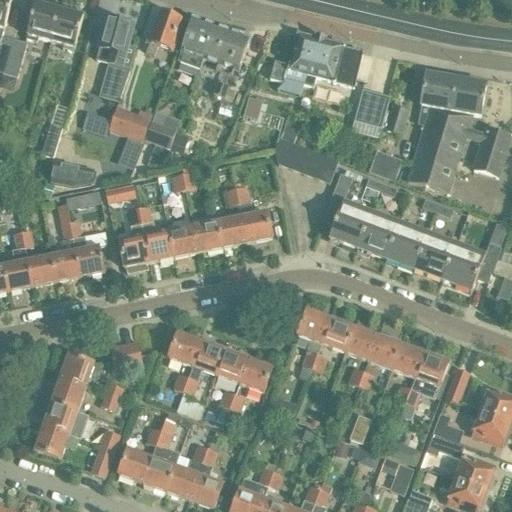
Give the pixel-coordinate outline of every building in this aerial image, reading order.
[(0,0),(0,76),(3,77),(13,42),(2,39),(12,0),(0,0)] [(38,41),(52,45),(61,10),(47,6),(46,9),(36,6),(26,42),(37,45),(38,41)] [(61,10),(52,45),(63,48),(63,52),(74,55),(83,19),(73,16),(74,13),(61,10)] [(170,19),(160,15),(146,56),(154,59),(158,49),(172,54),(183,24),(180,23),(180,19),(173,17),(170,19)] [(110,23),(108,22),(97,63),(111,67),(105,91),(122,94),(130,74),(131,70),(136,50),(128,47),(133,29),(121,26),(122,22),(112,20),(110,23)] [(200,71),(204,60),(214,31),(213,30),(211,27),(205,25),(202,26),(192,23),(181,52),(183,53),(180,60),(181,65),(200,71)] [(214,31),(204,60),(239,73),(250,43),(239,39),(238,36),(231,34),(228,36),(214,31)] [(284,86),(284,85),(286,85),(277,94),(299,99),(304,87),(304,88),(314,91),(316,81),(354,91),(363,55),(344,51),(345,48),(344,48),(344,47),(342,47),(342,48),(325,43),(326,41),(317,39),(316,41),(299,37),(300,36),(297,35),(297,36),(296,36),(296,38),(297,38),(289,68),(274,65),(270,83),(284,86)] [(13,42),(3,77),(0,89),(13,93),(16,80),(18,81),(27,46),(13,42)] [(421,109),(452,114),(457,83),(426,77),(421,109)] [(465,143),(481,148),(485,137),(468,132),(472,118),(480,119),(486,88),(457,83),(452,114),(421,109),(418,125),(426,126),(408,186),(448,198),(465,143)] [(235,117),(234,89),(223,89),(224,117),(235,117)] [(352,134),(379,141),(390,100),(362,93),(352,134)] [(385,133),(401,138),(409,114),(393,109),(385,133)] [(108,132),(142,144),(150,122),(116,110),(108,132)] [(89,114),(84,130),(107,137),(112,121),(89,114)] [(144,142),(168,151),(179,122),(164,117),(159,129),(150,125),(144,142)] [(41,158),(53,161),(62,131),(51,127),(41,158)] [(474,174),(498,181),(510,140),(486,132),(485,137),(481,148),(474,174)] [(278,167),(291,172),(299,150),(279,142),(275,154),(278,167)] [(168,151),(155,146),(147,169),(162,174),(170,152),(168,151)] [(291,172),(304,177),(312,154),(299,150),(291,172)] [(304,177),(316,182),(325,159),(312,154),(304,177)] [(369,175),(394,185),(402,164),(377,155),(369,175)] [(325,159),(316,182),(330,187),(338,164),(325,159)] [(93,186),(95,186),(97,174),(94,173),(94,172),(54,164),(50,186),(71,190),(93,187),(93,186)] [(182,172),(183,178),(186,193),(196,191),(192,170),(182,172)] [(186,193),(183,178),(173,180),(176,195),(186,193)] [(329,242),(357,253),(371,215),(343,204),(352,182),(340,178),(323,225),(334,229),(329,242)] [(366,190),(380,195),(383,187),(369,182),(366,190)] [(55,188),(45,185),(42,197),(50,200),(51,200),(55,188)] [(236,193),(235,187),(225,189),(229,211),(239,209),(236,193)] [(383,187),(380,195),(394,200),(397,192),(383,187)] [(119,203),(136,200),(134,189),(117,192),(119,203)] [(267,215),(253,218),(251,207),(251,206),(249,206),(246,191),(236,193),(239,209),(241,220),(242,220),(248,247),(272,242),(267,215)] [(499,223),(506,202),(495,199),(488,220),(499,223)] [(66,203),(69,213),(77,212),(80,208),(78,200),(66,202),(66,203)] [(422,211),(436,216),(439,208),(425,203),(422,211)] [(439,208),(436,216),(450,221),(453,213),(439,208)] [(52,259),(57,285),(80,280),(70,227),(66,209),(58,210),(65,244),(62,245),(65,257),(58,258),(54,238),(48,239),(52,259)] [(149,211),(139,213),(149,267),(174,262),(169,235),(156,237),(153,225),(152,225),(149,211)] [(149,267),(139,213),(129,215),(132,230),(130,230),(133,242),(119,245),(124,272),(149,267)] [(357,253),(385,264),(400,226),(371,215),(357,253)] [(242,220),(218,225),(223,252),(248,247),(242,220)] [(78,225),(70,227),(80,280),(105,275),(100,250),(87,252),(85,240),(81,241),(78,225)] [(218,225),(193,230),(198,257),(223,252),(218,225)] [(385,264),(414,274),(428,236),(400,226),(385,264)] [(193,230),(169,235),(174,262),(198,257),(193,230)] [(24,236),(27,252),(33,250),(30,235),(24,236)] [(15,266),(6,268),(11,294),(34,290),(29,264),(28,264),(25,252),(27,252),(24,236),(14,238),(17,253),(13,254),(15,266)] [(414,274),(442,285),(456,247),(428,236),(414,274)] [(456,247),(442,285),(471,296),(476,282),(488,287),(501,251),(489,247),(485,258),(456,247)] [(52,259),(29,264),(34,290),(57,285),(52,259)] [(493,276),(511,282),(511,269),(498,264),(493,276)] [(0,296),(11,294),(6,268),(0,269),(0,296)] [(317,359),(321,348),(330,322),(307,313),(297,339),(310,344),(306,356),(307,357),(308,356),(317,359)] [(321,348),(345,356),(354,331),(330,322),(321,348)] [(345,356),(369,365),(378,340),(354,331),(345,356)] [(169,362),(183,367),(193,371),(202,345),(178,336),(169,362)] [(387,343),(378,340),(369,365),(392,374),(401,348),(400,348),(400,343),(391,340),(387,343)] [(193,371),(216,379),(225,353),(202,345),(193,371)] [(138,346),(124,349),(129,370),(143,367),(138,346)] [(392,374),(414,382),(424,356),(401,348),(392,374)] [(129,370),(124,349),(110,352),(115,373),(129,370)] [(216,379),(240,388),(249,362),(225,353),(216,379)] [(302,370),(312,374),(317,359),(308,356),(307,357),(302,370)] [(432,402),(433,401),(435,402),(449,365),(424,356),(414,382),(410,393),(411,393),(420,397),(420,396),(423,397),(422,398),(432,402)] [(68,358),(60,382),(86,392),(94,367),(68,358)] [(317,359),(312,374),(322,377),(327,363),(317,359)] [(249,362),(240,388),(263,397),(273,371),(249,362)] [(349,387),(359,391),(364,376),(354,373),(349,387)] [(446,402),(458,407),(469,377),(457,373),(446,402)] [(364,376),(359,391),(368,394),(373,380),(364,376)] [(173,392),(183,396),(188,382),(179,378),(173,392)] [(60,382),(51,407),(77,415),(86,392),(60,382)] [(188,382),(183,396),(193,400),(198,385),(188,382)] [(109,387),(105,399),(119,403),(123,392),(109,387)] [(396,404),(405,408),(411,393),(410,393),(401,390),(396,404)] [(411,393),(405,408),(415,411),(420,397),(411,393)] [(511,401),(489,393),(481,415),(511,426),(511,424),(511,401)] [(220,409),(230,413),(235,398),(226,395),(220,409)] [(235,398),(230,413),(240,417),(245,402),(235,398)] [(119,403),(105,399),(101,410),(115,415),(119,403)] [(297,407),(275,399),(269,416),(292,424),(297,407)] [(51,407),(43,429),(69,439),(80,443),(89,419),(77,415),(51,407)] [(511,426),(481,415),(472,438),(502,449),(506,438),(508,439),(511,430),(510,429),(511,426)] [(440,418),(433,436),(459,446),(463,435),(446,429),(449,421),(440,418)] [(371,423),(359,419),(350,443),(362,447),(371,423)] [(165,424),(161,436),(156,450),(162,452),(162,451),(167,453),(176,428),(165,424)] [(69,439),(43,429),(35,454),(61,463),(69,439)] [(146,447),(156,450),(161,436),(152,432),(146,447)] [(107,434),(101,450),(114,455),(120,439),(107,434)] [(459,446),(433,436),(429,448),(455,457),(459,446)] [(387,458),(415,469),(421,454),(393,443),(387,458)] [(198,449),(193,463),(202,467),(208,453),(198,449)] [(114,455),(101,450),(91,477),(105,482),(114,455)] [(152,461),(142,487),(166,496),(175,470),(179,457),(167,453),(162,451),(162,452),(156,450),(152,461)] [(118,478),(142,487),(152,461),(128,453),(118,478)] [(202,467),(189,504),(210,511),(213,511),(223,487),(208,482),(217,456),(208,453),(202,467)] [(357,465),(374,472),(379,460),(362,453),(357,465)] [(464,460),(456,483),(486,494),(487,492),(490,492),(493,485),(490,482),(494,472),(464,460)] [(166,496),(189,504),(202,467),(193,463),(188,475),(175,470),(166,496)] [(390,494),(404,499),(414,473),(399,468),(390,494)] [(232,511),(260,511),(264,502),(268,491),(273,477),(263,473),(258,487),(244,482),(232,511)] [(273,477),(268,491),(277,494),(282,480),(273,477)] [(486,494),(456,483),(448,506),(465,511),(479,511),(482,506),(485,506),(487,499),(485,496),(486,494)] [(306,505),(316,508),(321,494),(312,490),(306,505)] [(321,494),(316,508),(325,511),(331,497),(321,494)] [(362,494),(357,507),(355,511),(366,511),(367,511),(372,497),(362,494)] [(408,503),(408,505),(427,511),(428,511),(433,501),(412,494),(409,503),(408,503)] [(260,511),(287,511),(288,511),(264,502),(260,511)]
